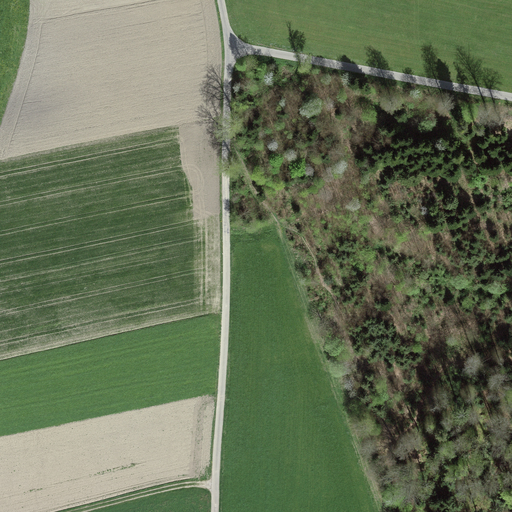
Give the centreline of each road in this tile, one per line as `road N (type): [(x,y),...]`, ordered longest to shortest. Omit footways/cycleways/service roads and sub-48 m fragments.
road 1 (unclassified): [(229,45),(214,511)]
road 2 (unclassified): [(229,45),(511,95)]
road 3 (track): [(215,483),(71,511)]
